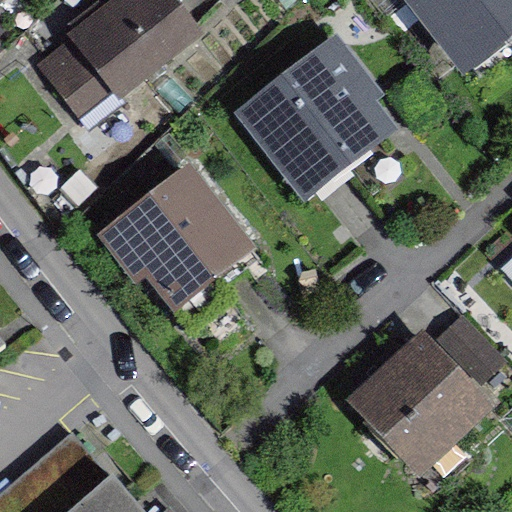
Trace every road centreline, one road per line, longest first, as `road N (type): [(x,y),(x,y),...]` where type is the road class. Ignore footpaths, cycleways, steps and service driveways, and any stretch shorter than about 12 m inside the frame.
road 1 (residential): [(0,204),(248,511)]
road 2 (unknown): [(248,440),(511,202)]
